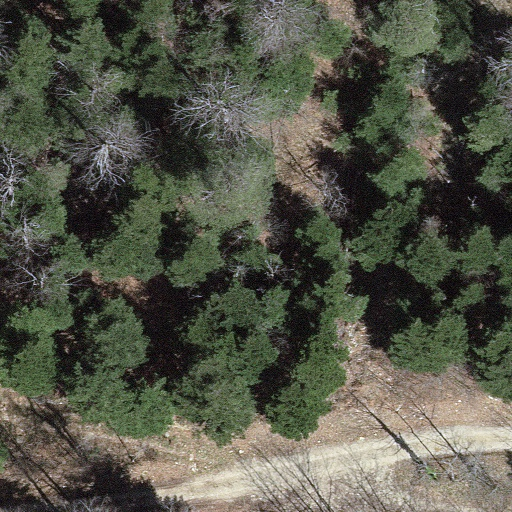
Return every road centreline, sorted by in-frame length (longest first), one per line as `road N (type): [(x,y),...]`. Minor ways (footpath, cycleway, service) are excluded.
road 1 (track): [(454,511),(251,484),(0,409)]
road 2 (track): [(85,511),(452,437),(511,433)]
